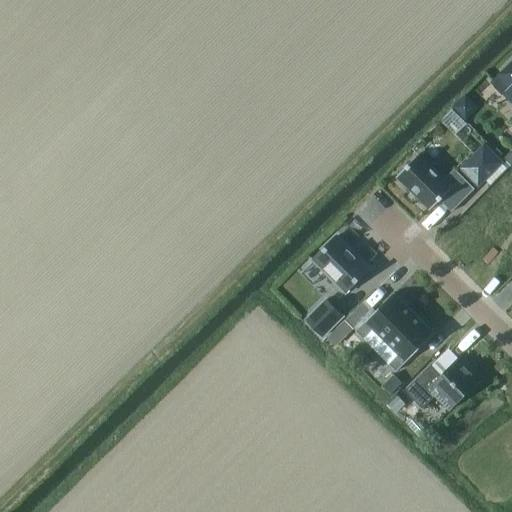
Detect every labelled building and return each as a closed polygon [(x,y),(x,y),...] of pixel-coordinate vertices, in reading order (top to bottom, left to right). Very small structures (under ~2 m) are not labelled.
[(496,83),(495,84),(504,94),(506,93),(511,99),(511,62),(494,81),(496,83)] [(453,107),(466,121),(480,107),(466,94),(453,107)] [(478,186),(501,163),(484,146),(461,169),(478,186)] [(455,169),(445,178),(420,153),(396,177),(430,210),(440,200),(452,212),(475,189),(455,169)] [(313,259),(346,292),(369,268),(337,235),(313,259)] [(385,342),(414,313),(394,293),(356,331),(363,338),(372,330),(385,342)] [(307,319),(323,336),(343,316),(326,299),(307,319)] [(435,333),(414,313),(385,342),(398,355),(389,364),(396,371),(435,333)] [(459,358),(441,375),(431,364),(404,390),(422,408),(436,394),(450,408),(480,378),(459,358)] [(402,384),(393,375),(382,387),(390,396),(402,384)]
